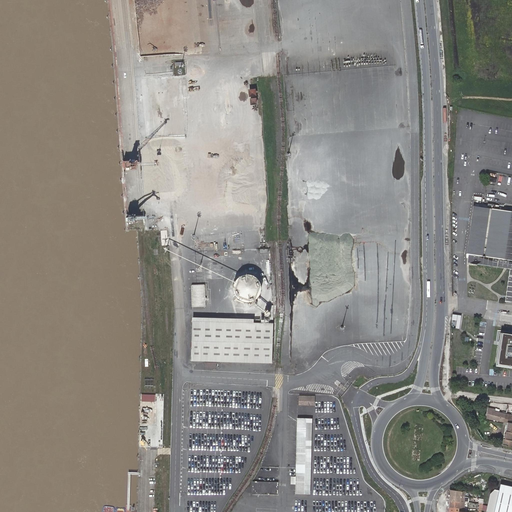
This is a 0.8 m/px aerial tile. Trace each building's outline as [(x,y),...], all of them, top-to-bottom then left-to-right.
[(262,162),(262,153),(253,152),(252,161),(262,162)] [(511,213),(496,210),(488,209),(476,207),(468,256),(471,256),(470,263),(511,271),(511,287),(511,293),(509,293),(507,304),(511,304),(511,261),(505,260),(511,213)] [(252,273),(247,272),(242,273),(238,276),(235,279),(233,284),(233,289),(235,294),(237,298),(242,300),(246,302),(251,301),(256,299),(259,296),(262,292),(262,287),(262,282),(259,278),(256,275),(252,273)] [(205,284),(190,284),(191,307),(206,306),(205,284)] [(452,327),(460,328),(461,315),(453,314),(452,327)] [(273,323),(192,321),(191,360),(272,363),(273,323)] [(511,333),(501,331),(496,362),(511,364),(511,333)] [(180,493),(222,494),(224,391),(183,390),(180,493)] [(314,396),(299,396),(299,405),(314,405),(314,396)] [(486,418),(504,422),(506,415),(496,412),(496,411),(489,409),(486,418)] [(312,418),(297,418),(295,493),(310,494),(312,418)] [(505,442),(505,446),(508,446),(511,432),(511,424),(507,423),(503,438),(506,439),(505,442)] [(278,481),(252,481),(252,494),(278,494),(278,481)] [(511,511),(511,486),(498,484),(497,492),(493,508),(492,511),(511,511)] [(493,508),(497,492),(491,491),(488,507),(493,508)]
